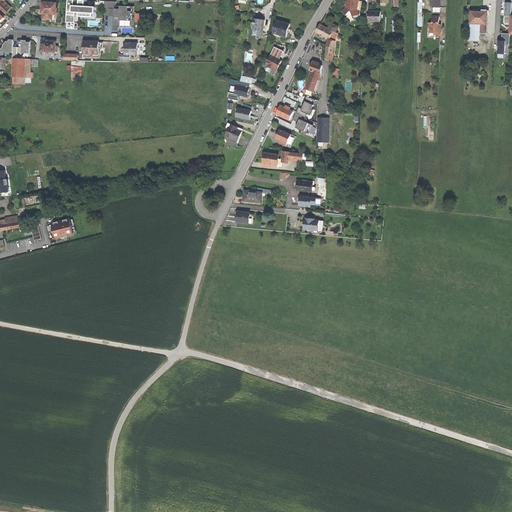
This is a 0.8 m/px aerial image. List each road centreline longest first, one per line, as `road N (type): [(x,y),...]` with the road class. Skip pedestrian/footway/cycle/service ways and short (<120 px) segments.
road 1 (unclassified): [(511,452),(179,352)]
road 2 (residential): [(328,0),(217,226)]
road 3 (unclassified): [(179,352),(0,323)]
road 4 (unclassified): [(111,511),(118,427),(179,352)]
road 5 (unclassified): [(179,352),(217,226)]
